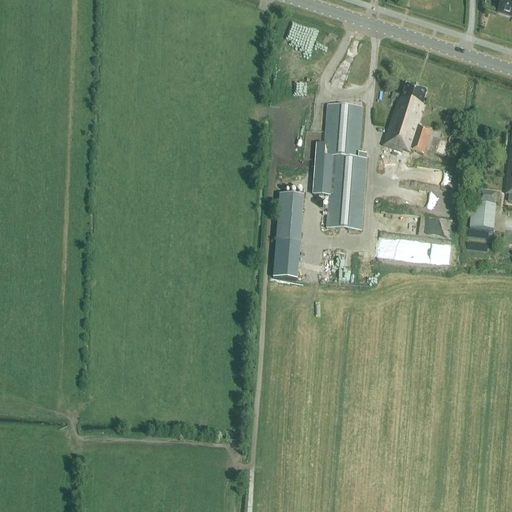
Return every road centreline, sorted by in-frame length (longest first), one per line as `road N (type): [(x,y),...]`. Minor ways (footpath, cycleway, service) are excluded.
road 1 (tertiary): [(511,70),(293,0)]
road 2 (unknown): [(370,24),(364,233)]
